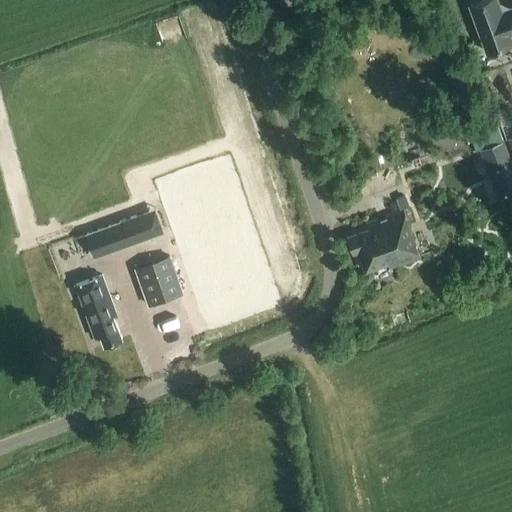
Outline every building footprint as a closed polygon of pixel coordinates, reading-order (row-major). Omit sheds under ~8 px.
[(487,52),(511,42),(511,39),(510,35),(511,34),(511,7),(507,9),(500,6),(497,0),(483,0),(470,5),(487,52)] [(511,164),(504,142),(479,150),(496,197),(511,191),(511,164)] [(387,220),(381,222),(380,219),(367,224),(368,229),(348,236),(354,253),(359,251),(366,271),(384,265),(383,264),(393,261),(395,266),(419,257),(403,211),(386,217),(387,220)] [(135,217),(87,235),(95,256),(143,238),(135,217)] [(170,255),(140,266),(153,303),(183,293),(170,255)] [(115,305),(134,302),(131,273),(112,276),(115,305)] [(122,339),(113,315),(117,314),(103,276),(75,286),(94,337),(100,335),(104,346),(122,339)] [(139,356),(142,365),(162,360),(159,350),(139,356)]
